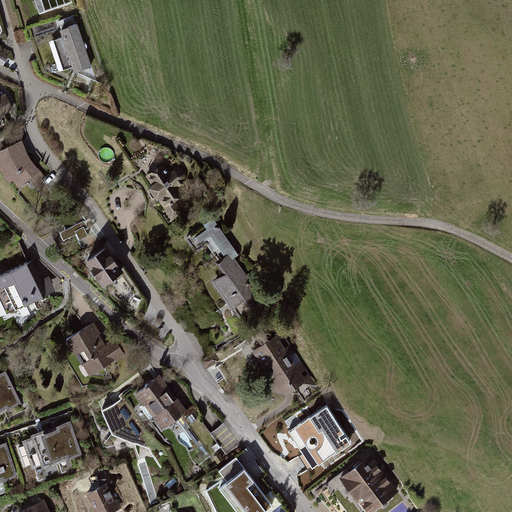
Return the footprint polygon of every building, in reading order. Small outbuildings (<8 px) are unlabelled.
[(71,0),(35,0),(40,14),(73,3),(71,0)] [(63,39),(49,44),(59,70),(75,65),(77,70),(97,79),(75,17),(59,22),(63,39)] [(0,61),(4,64),(9,56),(0,49),(0,61)] [(0,114),(15,108),(8,93),(0,96),(0,114)] [(24,137),(0,144),(0,148),(3,155),(0,156),(0,159),(3,166),(10,177),(15,175),(21,183),(27,179),(47,200),(59,192),(56,188),(61,182),(52,172),(46,175),(35,162),(24,137)] [(165,162),(149,173),(154,181),(150,190),(153,196),(159,198),(174,218),(185,211),(176,199),(185,192),(181,186),(186,182),(178,168),(171,173),(165,162)] [(87,219),(61,229),(65,237),(76,232),(84,248),(100,241),(99,238),(106,235),(89,210),(83,214),(87,219)] [(216,218),(188,236),(198,252),(209,245),(226,271),(215,279),(240,317),(250,311),(256,320),(269,311),(262,301),(264,299),(236,258),(241,255),(216,218)] [(89,250),(80,256),(93,276),(97,273),(104,283),(124,269),(108,244),(92,254),(89,250)] [(33,258),(0,274),(0,297),(7,312),(56,287),(51,275),(43,279),(33,258)] [(95,322),(68,337),(76,352),(86,347),(91,356),(84,360),(92,374),(125,356),(115,338),(106,342),(95,322)] [(282,332),(253,349),(265,367),(273,363),(275,367),(273,382),(278,391),(289,393),(305,382),(318,385),(282,332)] [(0,412),(22,402),(7,370),(0,373),(0,412)] [(160,374),(136,391),(163,428),(179,419),(189,428),(202,418),(184,395),(178,398),(160,374)] [(154,441),(121,402),(104,408),(111,431),(149,446),(154,441)] [(328,405),(290,430),(313,467),(352,442),(328,405)] [(25,442),(18,445),(25,465),(33,463),(34,466),(44,463),(45,466),(83,453),(72,420),(33,432),(34,435),(24,439),(25,442)] [(0,480),(18,475),(7,442),(0,444),(0,480)] [(241,457),(258,480),(267,474),(250,451),(241,457)] [(372,454),(340,478),(366,511),(371,511),(400,491),(372,454)] [(244,469),(226,482),(246,509),(242,511),(260,511),(270,505),(244,469)] [(108,482),(89,491),(98,511),(111,511),(122,507),(117,497),(115,498),(108,482)] [(287,511),(272,490),(268,493),(276,504),(265,511),(287,511)] [(50,511),(44,499),(18,511),(50,511)]
